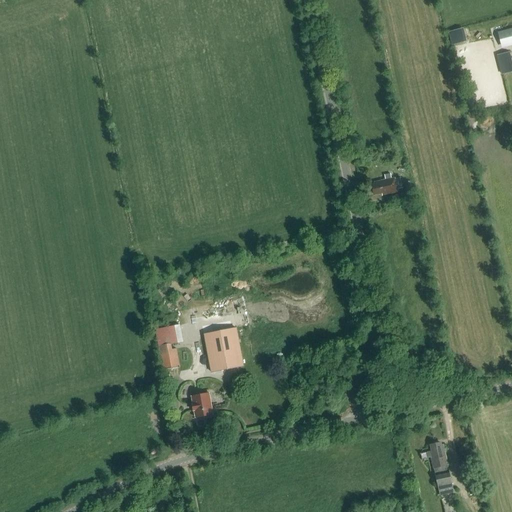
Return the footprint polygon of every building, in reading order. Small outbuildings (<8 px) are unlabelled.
[(468,34),(466,27),(452,31),(453,38),(468,34)] [(511,28),(498,32),(501,44),(502,48),(511,45),(511,28)] [(511,60),(509,52),(497,55),(499,63),(511,60)] [(394,178),(391,178),(390,174),(384,175),(385,180),(374,182),(375,185),(372,186),(373,194),(382,193),(382,196),(398,192),(397,189),(402,188),(400,177),(395,178),(394,178)] [(406,192),(395,194),(397,200),(407,198),(406,192)] [(156,329),(163,369),(179,366),(176,349),(172,349),(171,344),(183,342),(180,325),(156,329)] [(210,372),(212,372),(244,366),(237,328),(205,334),(203,335),(210,372)] [(214,415),(209,393),(191,396),(192,403),(191,403),(192,411),(193,411),(195,419),(214,415)] [(431,445),(432,451),(428,452),(426,454),(427,457),(429,458),(431,458),(439,495),(454,492),(444,445),(440,446),(440,443),(431,445)]
